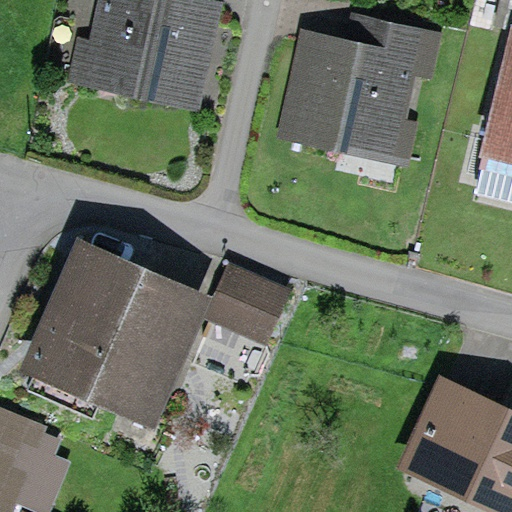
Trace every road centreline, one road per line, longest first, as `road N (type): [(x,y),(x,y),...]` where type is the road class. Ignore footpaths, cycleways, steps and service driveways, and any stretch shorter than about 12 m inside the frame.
road 1 (residential): [(218,228),(511,313)]
road 2 (residential): [(218,228),(267,0)]
road 3 (residential): [(36,192),(218,228)]
